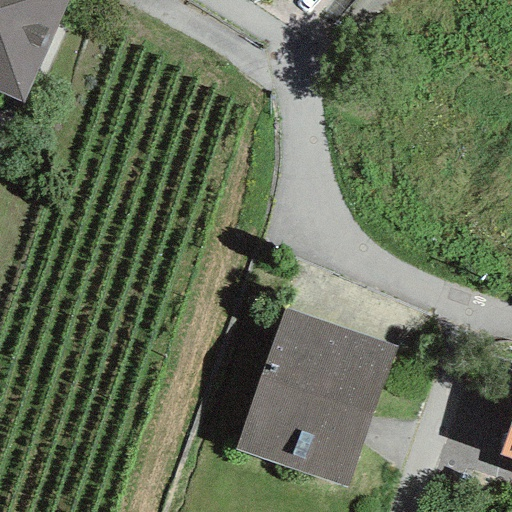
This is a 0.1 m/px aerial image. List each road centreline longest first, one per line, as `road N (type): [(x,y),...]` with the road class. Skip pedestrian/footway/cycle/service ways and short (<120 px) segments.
road 1 (residential): [(472,309),(386,278),(342,243),(316,208),(305,175),(297,79)]
road 2 (residential): [(402,511),(472,309)]
